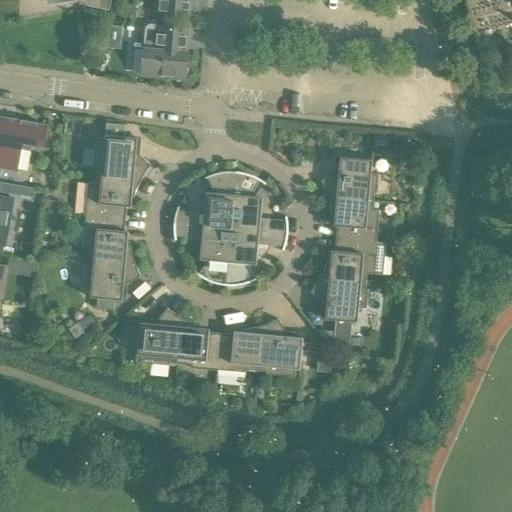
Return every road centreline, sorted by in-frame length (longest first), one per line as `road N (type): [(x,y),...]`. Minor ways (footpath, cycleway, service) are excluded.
road 1 (residential): [(216,155),(168,185),(153,240),(179,291),(232,310),(261,305),(285,289),(310,238),(293,184),(245,154)]
road 2 (residential): [(216,111),(0,84)]
